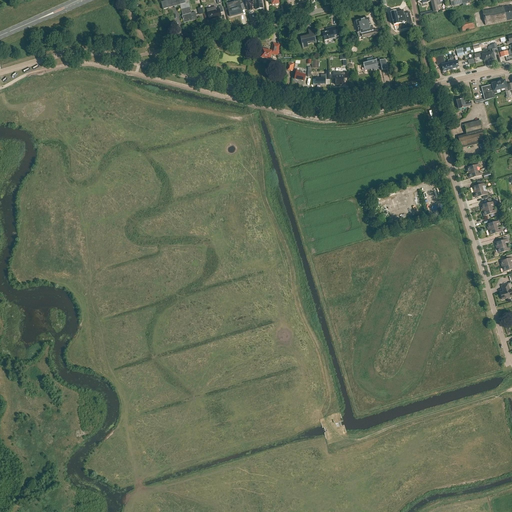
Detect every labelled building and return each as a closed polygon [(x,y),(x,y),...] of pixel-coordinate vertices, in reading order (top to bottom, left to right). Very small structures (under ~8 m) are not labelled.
[(163,10),(180,5),(179,2),(184,0),(169,0),(161,2),(163,10)] [(179,2),(180,5),(183,16),(182,16),(184,23),(197,20),(196,15),(195,12),(192,13),(188,1),(187,1),(186,0),(184,0),(179,2)] [(245,0),(246,2),(247,6),(248,11),(249,12),(252,11),(252,10),(252,5),(253,5),(252,1),(251,0),(245,0)] [(263,9),(261,0),(254,0),(256,10),(259,9),(260,10),(262,10),(262,9),(263,9)] [(434,13),(430,0),(418,0),(418,1),(422,0),(425,0),(426,3),(431,2),(433,13),(434,13)] [(430,0),(434,13),(438,12),(437,6),(441,5),(439,0),(430,0)] [(228,10),(229,12),(230,17),(243,14),(242,10),(245,9),(243,3),(240,4),(241,6),(228,10)] [(215,7),(206,9),(207,13),(209,20),(221,17),(220,13),(223,12),(222,6),(219,7),(219,9),(216,10),(215,7)] [(511,6),(509,7),(508,7),(504,8),(504,7),(482,11),(485,26),(511,19),(511,6)] [(396,13),(396,12),(391,13),(394,26),(400,24),(401,25),(400,26),(401,30),(413,27),(409,12),(404,14),(403,11),(396,13)] [(369,19),(356,22),(359,33),(358,33),(359,39),(362,38),(362,39),(367,38),(378,35),(378,36),(382,35),(381,29),(377,30),(373,31),(372,25),(371,26),(369,19)] [(462,31),(475,28),(473,21),(467,23),(466,21),(460,23),(462,31)] [(336,27),(328,29),(326,29),(327,32),(322,33),(324,41),(334,38),(334,36),(338,35),(336,27)] [(316,43),(313,29),(308,30),(309,36),(300,38),(303,50),(308,48),(307,45),(316,43)] [(506,42),(507,44),(511,43),(511,36),(508,37),(502,38),(503,42),(506,42)] [(280,45),(273,43),(271,52),(260,49),(259,52),(260,53),(259,57),(270,60),(271,56),(271,54),(277,56),(280,45)] [(486,52),(475,55),(475,58),(483,57),(484,62),(489,60),(489,61),(494,60),(493,53),(487,54),(486,52)] [(450,60),(452,70),(459,68),(457,61),(454,62),(453,58),(452,58),(452,55),(449,56),(450,60)] [(447,71),(452,70),(450,60),(448,60),(448,63),(445,64),(443,56),(436,58),(437,65),(441,64),(443,74),(447,73),(447,71)] [(364,66),(363,67),(363,68),(364,68),(365,71),(371,69),(371,71),(379,70),(378,68),(381,67),(382,71),(388,69),(386,60),(380,61),(379,59),(376,60),(373,61),(373,63),(368,64),(363,65),(364,66)] [(302,72),(296,71),(294,79),(295,80),(295,79),(299,82),(300,81),(304,81),(304,82),(305,75),(303,75),(302,72)] [(316,85),(317,85),(317,86),(320,86),(320,85),(325,85),(325,80),(326,80),(330,80),(330,71),(321,72),(321,75),(321,79),(316,79),(313,79),(313,85),(316,85)] [(344,85),(344,79),(348,78),(348,73),(345,73),(341,73),(341,72),(333,73),(333,76),(334,80),(335,80),(335,85),(340,85),(340,86),(343,86),(343,85),(344,85)] [(507,88),(505,81),(492,84),(493,89),(490,89),(490,87),(482,89),(485,101),(493,99),(492,95),(497,94),(496,91),(507,88)] [(464,103),(463,99),(456,101),(458,106),(457,106),(457,108),(458,109),(459,110),(466,108),(465,107),(472,106),(471,102),(464,103)] [(485,140),(482,131),(480,121),(464,125),(466,135),(458,137),(461,149),(485,142),(485,140)] [(467,168),(468,174),(477,171),(476,168),(480,167),(479,165),(467,168)] [(477,171),(468,174),(470,179),(482,175),(481,173),(478,174),(477,171)] [(485,186),(485,184),(484,181),(480,182),(481,185),(472,187),(474,193),(483,190),(482,187),(485,186)] [(483,190),(474,193),(475,198),(488,195),(487,192),(484,193),(483,190)] [(481,206),(482,211),(491,209),(490,206),(494,205),(493,202),(481,206)] [(491,209),(482,211),(484,217),(496,213),(496,211),(492,212),(491,209)] [(486,225),(488,230),(497,228),(496,225),(499,224),(499,221),(486,225)] [(497,228),(488,230),(490,236),(502,232),(501,230),(498,231),(497,228)] [(496,249),(505,246),(505,243),(508,242),(507,240),(506,240),(495,243),(496,249)] [(505,246),(496,249),(498,254),(510,251),(510,248),(506,249),(505,246)] [(500,262),(502,267),(511,264),(510,261),(511,260),(511,255),(506,256),(507,260),(500,262)] [(511,264),(502,267),(504,273),(511,269),(511,267),(511,264)] [(509,290),(508,284),(501,286),(503,292),(500,293),(502,300),(506,299),(507,299),(509,299),(510,298),(511,297),(511,293),(511,290),(509,290)]
